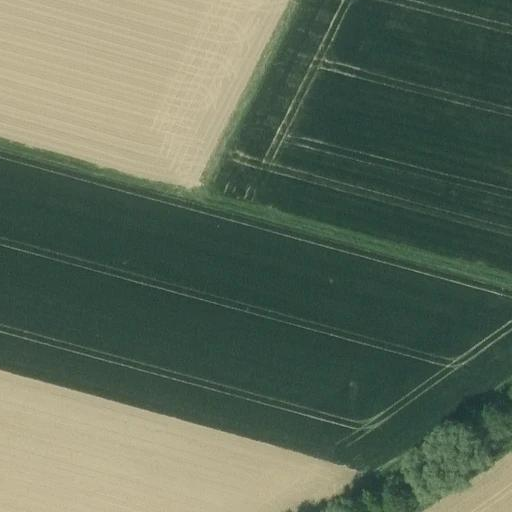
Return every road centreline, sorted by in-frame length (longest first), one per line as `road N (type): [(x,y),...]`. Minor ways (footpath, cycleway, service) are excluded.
road 1 (track): [(0,152),(511,294)]
road 2 (track): [(205,209),(314,0)]
road 3 (track): [(332,511),(511,402)]
